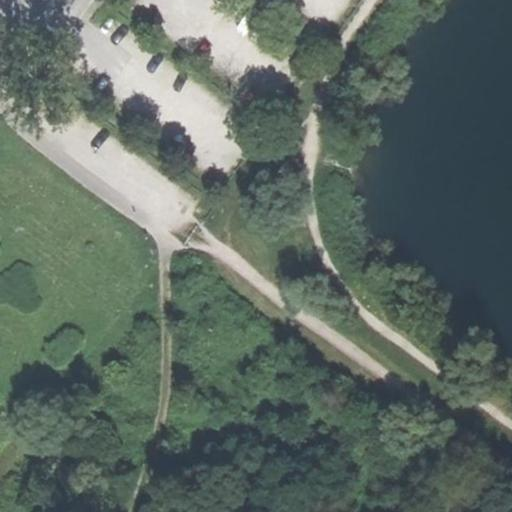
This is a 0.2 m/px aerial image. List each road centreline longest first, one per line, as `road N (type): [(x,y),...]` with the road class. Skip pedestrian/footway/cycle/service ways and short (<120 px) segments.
road 1 (track): [(157,225),(220,253),(511,461)]
road 2 (track): [(157,225),(166,332),(161,419),(136,511)]
